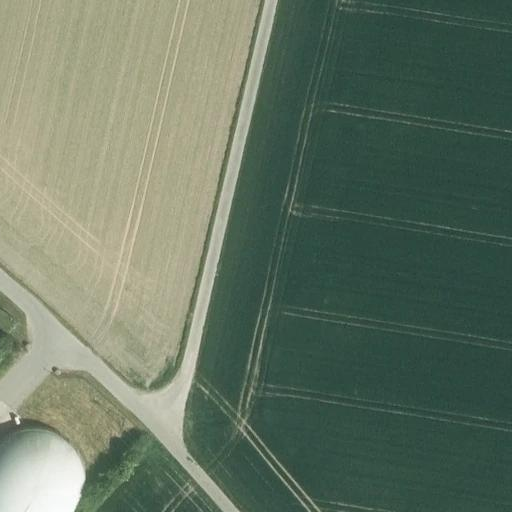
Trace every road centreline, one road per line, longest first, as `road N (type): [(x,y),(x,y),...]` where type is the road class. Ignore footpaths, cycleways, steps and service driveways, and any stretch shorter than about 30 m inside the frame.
road 1 (unclassified): [(179,440),(277,0)]
road 2 (unclassified): [(179,440),(0,275)]
